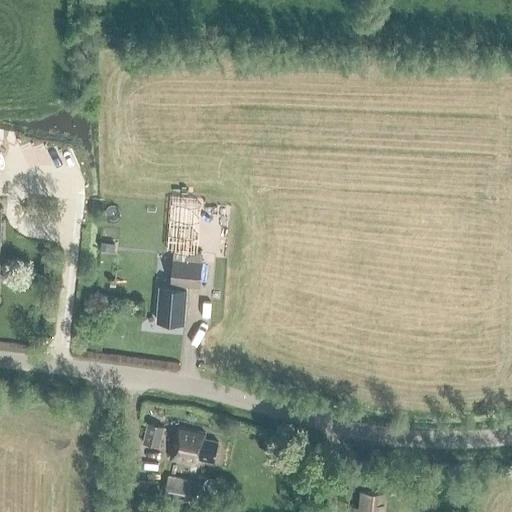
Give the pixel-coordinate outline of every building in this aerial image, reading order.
[(197,253),(198,235),(197,235),(198,222),(199,222),(200,205),(171,202),(167,250),(197,253)] [(157,322),(184,324),(187,286),(200,287),(202,263),(172,261),(170,289),(159,288),(157,322)] [(143,444),(158,447),(163,429),(147,425),(143,444)] [(171,457),(194,463),(194,458),(214,463),(218,442),(203,438),(204,434),(178,427),(171,457)] [(163,496),(195,502),(197,484),(167,477),(163,496)] [(361,491),(360,508),(355,508),(354,511),(383,511),(385,493),(361,491)]
